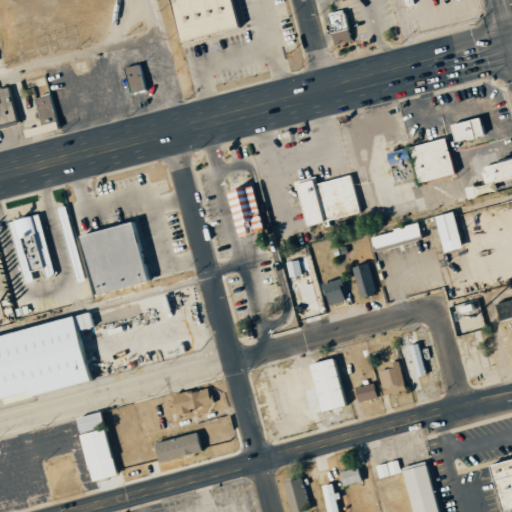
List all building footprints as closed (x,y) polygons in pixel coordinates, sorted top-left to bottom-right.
[(233,0),(241,28),(183,44),(171,0),(233,0)] [(329,16),(334,33),(350,28),(346,12),(343,13),(343,9),(329,13),(329,16)] [(48,126),(62,122),(54,94),(40,98),(48,126)] [(458,122),(460,140),(490,136),(487,118),(458,122)] [(390,153),(398,188),(459,173),(451,138),(390,153)] [(511,179),(511,160),(485,167),(489,185),(511,179)] [(314,224),(364,212),(355,175),(321,183),(320,180),(299,185),(304,204),(309,203),(314,224)] [(229,189),(240,235),(264,229),(252,183),(229,189)] [(440,216),(450,252),(467,247),(458,211),(440,216)] [(10,222),(27,282),(35,280),(33,272),(45,269),(47,277),(53,275),(55,272),(39,215),(10,222)] [(83,236),(97,296),(157,282),(143,222),(83,236)] [(378,249),(426,236),(422,223),(374,236),(378,249)] [(305,274),(302,259),(289,262),(293,277),(305,274)] [(364,298),(380,294),(372,263),(356,267),(364,298)] [(325,284),(331,305),(351,299),(345,278),(325,284)] [(482,315),(464,320),(460,305),(452,307),(458,333),(485,326),(482,315)] [(0,336),(0,400),(41,392),(42,394),(99,382),(86,318),(0,336)] [(431,375),(423,343),(404,347),(410,369),(418,366),(421,377),(431,375)] [(327,411),(352,406),(342,359),(317,364),(327,411)] [(410,391),(404,361),(391,364),(392,370),(383,372),(388,395),(410,391)] [(382,397),(378,382),(359,387),(363,402),(382,397)] [(217,405),(214,387),(178,395),(181,413),(217,405)] [(322,410),(318,387),(306,389),(310,413),(322,410)] [(83,418),(87,433),(111,426),(108,411),(83,418)] [(87,435),(99,481),(123,475),(111,429),(87,435)] [(208,451),(203,432),(157,444),(163,463),(208,451)] [(381,477),(403,473),(401,461),(379,465),(381,477)] [(511,461),(498,465),(509,511),(511,509),(511,461)] [(443,511),(432,462),(408,467),(418,511),(443,511)] [(366,482),(363,468),(344,471),(347,485),(366,482)] [(289,482),(292,511),(306,511),(312,511),(308,479),(289,482)] [(326,485),(331,511),(342,511),(339,498),(344,497),(341,482),(326,485)]
